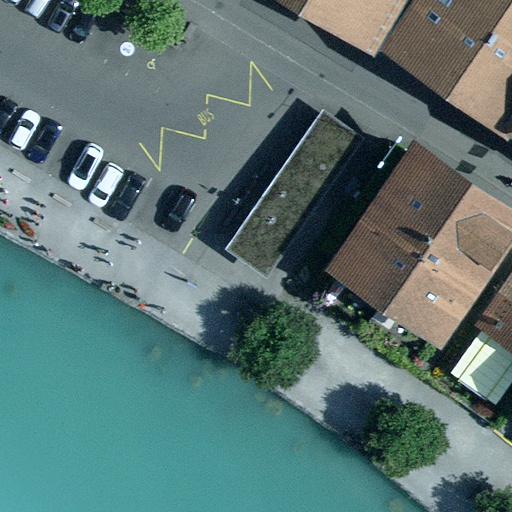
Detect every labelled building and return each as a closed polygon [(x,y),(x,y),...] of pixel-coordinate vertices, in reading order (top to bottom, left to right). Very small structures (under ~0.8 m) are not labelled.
[(324,0),(372,28),(388,0),(324,0)] [(511,0),(426,0),(400,37),(511,114),(511,0)] [(225,243),(268,272),(363,133),(321,104),(225,243)] [(409,149),(337,251),(392,289),(463,187),(409,149)] [(392,289),(447,325),(511,230),(511,220),(463,187),(392,289)] [(511,278),(502,292),(511,298),(511,278)] [(485,316),(511,336),(511,298),(502,292),(485,316)]
